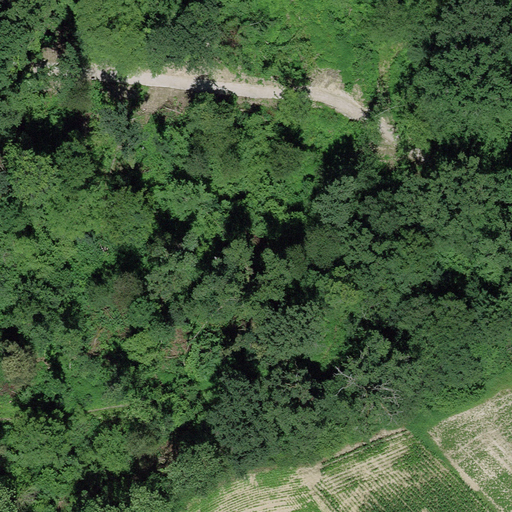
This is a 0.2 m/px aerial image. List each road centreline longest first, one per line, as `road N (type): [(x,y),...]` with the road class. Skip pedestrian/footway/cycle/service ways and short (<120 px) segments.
road 1 (track): [(511,198),(337,119),(234,89),(4,66),(0,57)]
road 2 (track): [(4,66),(41,202),(41,268),(0,354)]
